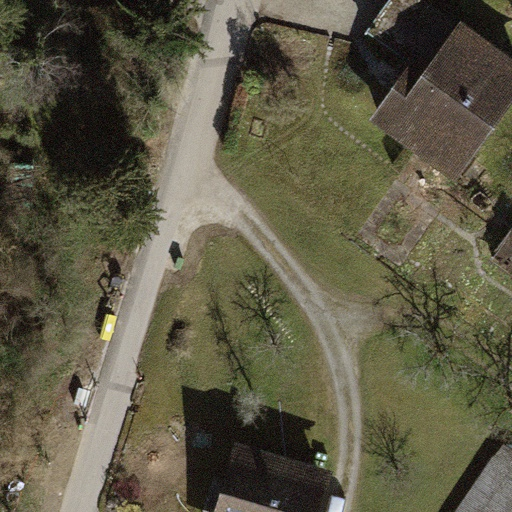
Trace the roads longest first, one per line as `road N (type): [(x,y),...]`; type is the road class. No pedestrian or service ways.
road 1 (track): [(75,511),(231,0)]
road 2 (track): [(185,160),(251,214),(313,298),(353,403),(346,511)]
